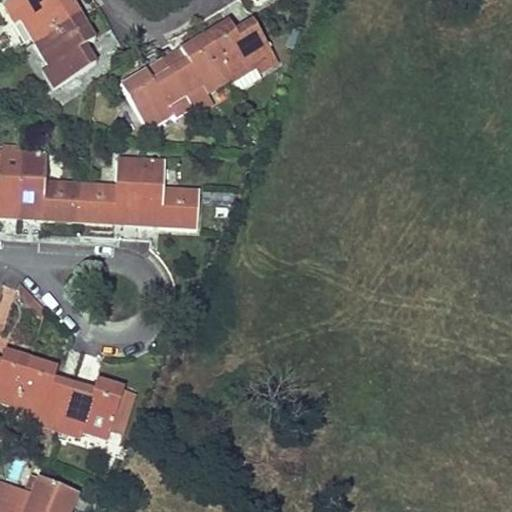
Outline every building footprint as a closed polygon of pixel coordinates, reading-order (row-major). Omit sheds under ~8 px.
[(19,22),(33,45),(80,17),(69,0),(52,0),(50,2),(49,0),(11,0),(2,6),(14,25),(19,22)] [(80,17),(33,45),(46,67),(41,70),(53,90),(95,65),(87,52),(82,55),(79,50),(84,47),(94,41),(80,17)] [(228,23),(204,37),(231,82),(254,68),(258,76),(277,64),(252,22),(239,30),(242,35),(237,38),(234,33),(228,23)] [(307,31),(298,28),(283,61),(292,65),(307,31)] [(168,73),(184,99),(185,98),(202,88),(207,96),(231,82),(204,37),(180,52),(189,67),(184,69),(181,65),(168,73)] [(84,47),(79,50),(82,55),(87,52),(84,47)] [(180,52),(162,62),(168,73),(181,65),(184,69),(189,67),(180,52)] [(162,62),(145,73),(154,88),(158,85),(155,80),(168,73),(162,62)] [(254,68),(231,82),(238,93),(261,80),(258,76),(254,68)] [(166,109),(184,99),(168,73),(155,80),(158,85),(154,88),(145,73),(120,88),(129,103),(141,122),(146,132),(171,117),(166,109)] [(185,98),(196,117),(213,107),(207,96),(202,88),(185,98)] [(141,122),(129,103),(117,111),(128,130),(141,122)] [(0,212),(4,213),(3,220),(19,221),(23,154),(20,154),(2,153),(0,152),(0,212)] [(23,154),(19,221),(34,222),(34,215),(41,215),(41,223),(52,223),(78,225),(80,185),(45,183),(46,156),(23,154)] [(80,185),(78,225),(100,226),(114,227),(115,219),(122,220),(121,227),(136,228),(140,161),(117,160),(115,187),(80,185)] [(164,162),(140,161),(136,228),(152,229),(152,222),(159,222),(158,229),(169,230),(196,231),(198,192),(162,190),(164,162)] [(42,322),(45,311),(18,284),(16,289),(18,298),(42,322)] [(0,406),(14,411),(30,361),(3,352),(0,364),(0,406)] [(56,369),(30,361),(14,411),(13,413),(39,421),(37,426),(58,433),(73,386),(59,382),(57,386),(52,384),(53,380),(56,369)] [(73,386),(58,433),(80,440),(81,434),(107,442),(110,433),(123,392),(123,389),(96,381),(93,392),(91,396),(86,395),(87,391),(73,386)] [(123,392),(110,433),(123,437),(136,396),(123,392)] [(31,477),(24,493),(30,496),(37,480),(31,477)] [(0,483),(0,501),(26,511),(70,511),(77,497),(37,480),(30,496),(24,493),(0,483)] [(26,511),(0,501),(0,511),(26,511)]
